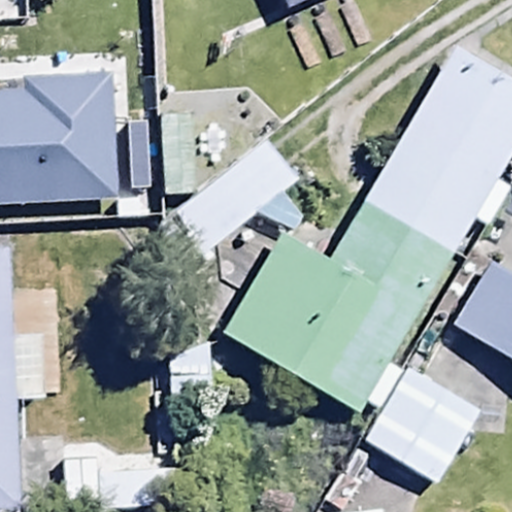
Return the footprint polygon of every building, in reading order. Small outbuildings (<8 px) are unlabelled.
[(10,0),(0,0),(0,21),(11,22),(10,0)] [(279,0),(288,20),(334,0),(279,0)] [(35,37),(0,37),(0,143),(38,142),(35,37)] [(283,243),(226,343),(362,426),(371,412),(380,417),(401,383),(391,376),(480,230),(491,237),(483,250),(509,267),(511,262),(511,200),(498,192),(511,169),(511,91),(463,61),(333,274),(283,243)] [(247,122),(179,169),(203,201),(176,222),(207,262),(300,190),(247,122)] [(0,511),(21,511),(17,415),(45,414),(42,346),(15,347),(12,257),(0,257),(0,511)] [(511,287),(490,275),(455,337),(511,371),(511,287)] [(410,382),(366,452),(435,495),(479,425),(410,382)]
